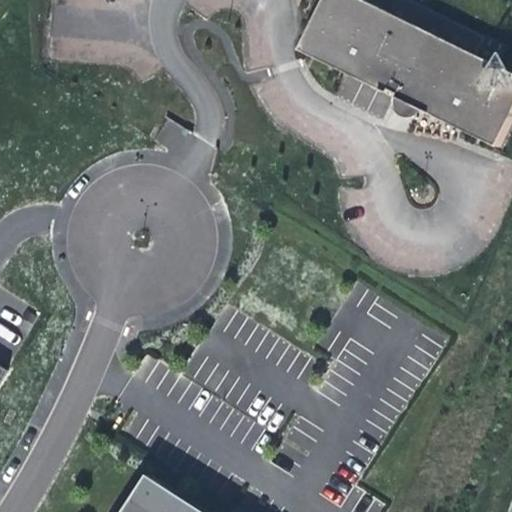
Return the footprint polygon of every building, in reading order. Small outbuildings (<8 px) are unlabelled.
[(313,28),(302,51),(393,96),(398,99),(394,106),(394,107),(393,108),(411,117),(412,115),(412,116),(416,108),(422,110),(498,148),(511,120),(511,74),(475,56),(484,38),(425,9),(416,27),(390,14),(361,0),(327,0),(320,15),(313,28)] [(313,28),(320,15),(312,11),(305,24),(313,28)] [(421,112),(422,110),(416,108),(412,116),(412,115),(411,117),(393,108),(394,107),(394,106),(398,99),(393,96),(392,99),(392,106),(395,113),(401,117),(408,119),(415,117),(421,112)] [(0,359),(0,391),(14,369),(0,359)] [(207,511),(151,476),(127,511),(207,511)]
